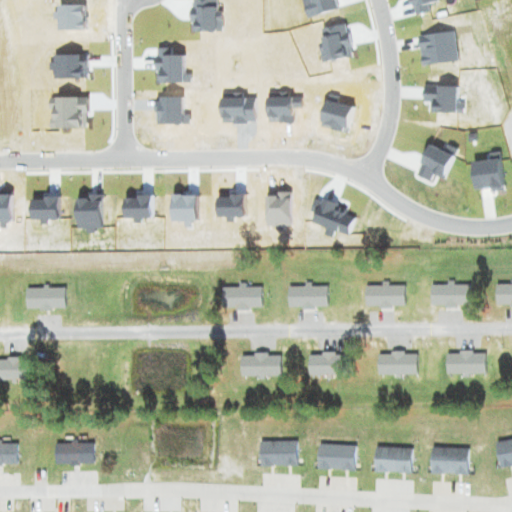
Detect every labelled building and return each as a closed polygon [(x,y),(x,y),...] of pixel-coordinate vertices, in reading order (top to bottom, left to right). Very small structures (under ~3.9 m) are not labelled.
[(106,147),(106,159),(126,157),(126,146),(106,147)] [(60,197),(97,197),(97,173),(60,173),(60,197)] [(511,305),(511,283),(495,284),(495,306),(511,305)] [(469,285),(430,285),(430,307),(469,307),(469,285)] [(287,309),(327,309),(327,286),(287,286),(287,309)] [(364,307),(404,307),(404,286),(364,286),(364,307)] [(222,287),(222,309),(261,309),(262,287),(222,287)] [(63,310),(63,288),(25,288),(25,310),(63,310)] [(445,352),(445,375),(485,375),(485,352),(445,352)] [(416,376),(416,353),(377,353),(377,376),(416,376)] [(308,377),(340,377),(340,354),(308,354),(308,377)] [(280,378),(280,355),(241,355),(241,378),(280,378)] [(25,359),(0,358),(0,381),(26,381),(25,359)] [(296,466),(296,441),(259,441),(259,466),(296,466)] [(0,464),(16,465),(16,443),(0,443),(0,464)] [(93,464),(93,443),(53,443),(53,464),(93,464)] [(318,470),(354,470),(354,446),(318,446),(318,470)] [(411,472),(411,448),(374,447),(374,472),(411,472)]
